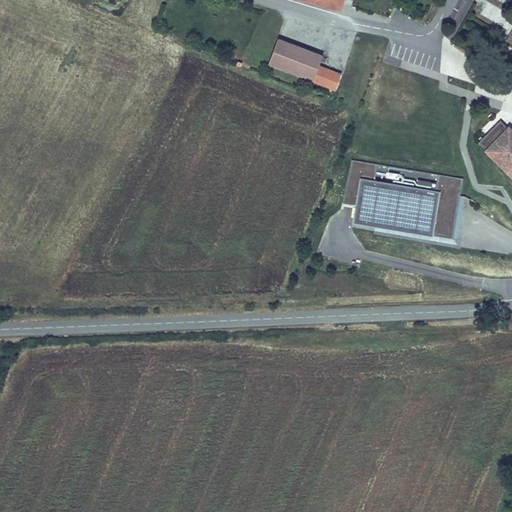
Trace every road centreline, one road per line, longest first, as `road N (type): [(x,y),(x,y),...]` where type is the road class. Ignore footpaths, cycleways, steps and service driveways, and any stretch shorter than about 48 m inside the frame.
road 1 (tertiary): [(0,328),(511,306)]
road 2 (unclassified): [(267,0),(424,35)]
